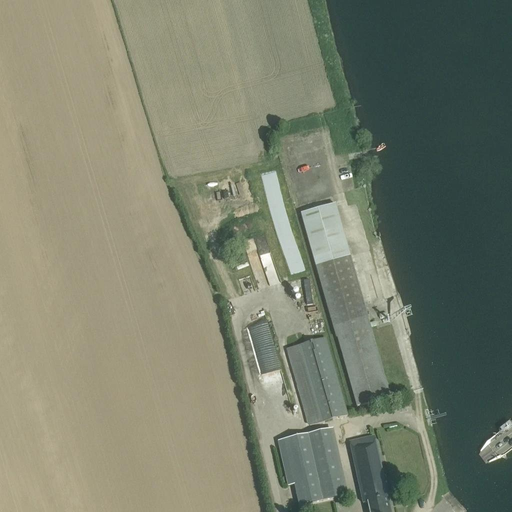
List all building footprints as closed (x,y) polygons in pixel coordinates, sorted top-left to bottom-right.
[(303,215),(358,407),(387,399),(332,206),(303,215)] [(261,262),(272,258),(264,234),(253,238),(261,262)] [(305,250),(299,252),(305,276),(311,274),(305,250)] [(284,351),(306,428),(347,416),(326,340),(297,348),(284,351)] [(285,382),(264,388),(272,422),(293,417),(285,382)] [(296,485),(299,504),(345,494),(331,431),(278,442),(288,487),(296,485)] [(391,511),(374,437),(349,443),(363,504),(368,503),(369,511),(391,511)]
